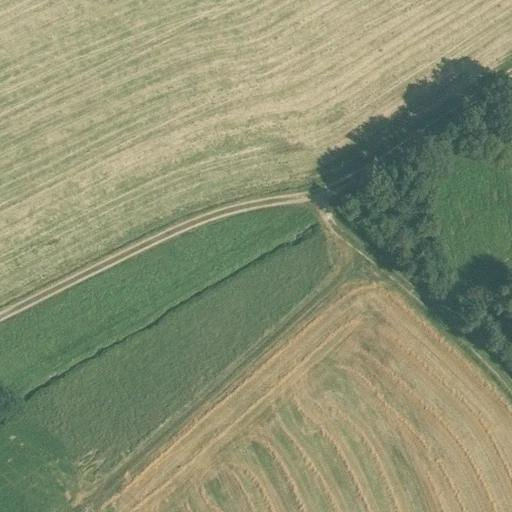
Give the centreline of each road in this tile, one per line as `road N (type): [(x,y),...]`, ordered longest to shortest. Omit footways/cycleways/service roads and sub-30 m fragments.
road 1 (track): [(94,507),(360,253)]
road 2 (track): [(325,200),(259,204),(197,221),(0,316)]
road 3 (track): [(511,75),(325,200)]
road 4 (track): [(360,253),(511,390)]
